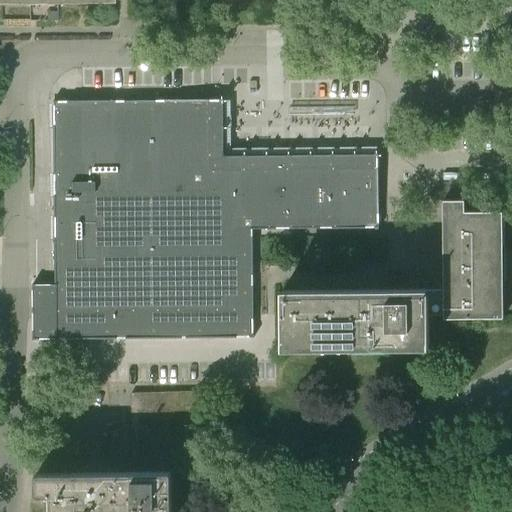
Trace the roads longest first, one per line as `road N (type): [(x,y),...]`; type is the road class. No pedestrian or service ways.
road 1 (residential): [(511,165),(430,164),(401,147),(395,68),(299,70),(256,55),(43,55),(17,69),(15,109)]
road 2 (residential): [(15,385),(15,109)]
road 3 (tertiary): [(309,511),(397,444),(511,376)]
road 4 (residential): [(3,511),(15,385)]
